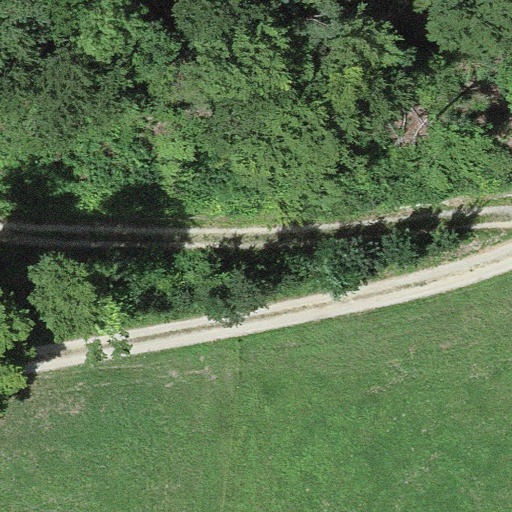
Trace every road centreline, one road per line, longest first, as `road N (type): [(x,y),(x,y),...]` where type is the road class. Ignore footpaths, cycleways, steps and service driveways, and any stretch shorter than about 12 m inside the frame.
road 1 (track): [(511,255),(355,299),(0,362)]
road 2 (track): [(0,219),(390,223),(511,216)]
